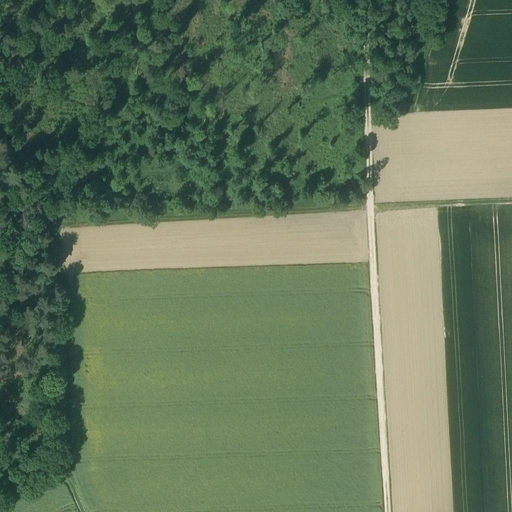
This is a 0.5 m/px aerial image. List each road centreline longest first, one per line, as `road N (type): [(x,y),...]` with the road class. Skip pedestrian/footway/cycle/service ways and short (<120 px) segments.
road 1 (track): [(367,0),(387,511)]
road 2 (track): [(62,227),(511,199)]
road 3 (track): [(62,227),(65,481)]
road 4 (track): [(0,109),(62,227)]
